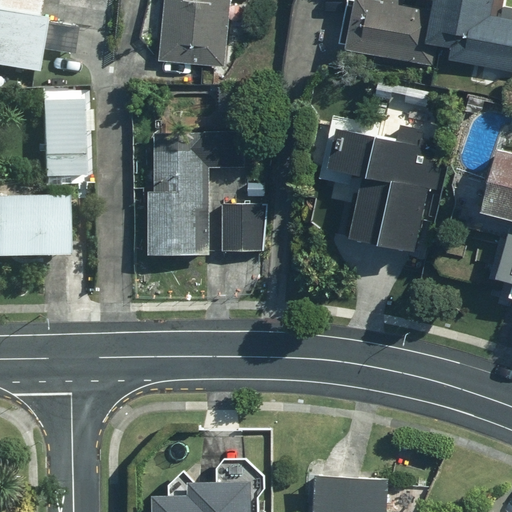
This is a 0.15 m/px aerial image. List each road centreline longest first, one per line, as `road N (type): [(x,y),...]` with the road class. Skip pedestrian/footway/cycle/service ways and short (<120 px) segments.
road 1 (secondary): [(511,406),(374,367),(259,356),(73,358)]
road 2 (residential): [(73,358),(75,511)]
